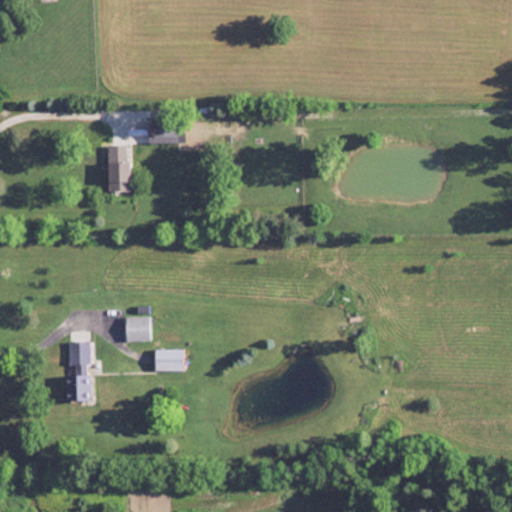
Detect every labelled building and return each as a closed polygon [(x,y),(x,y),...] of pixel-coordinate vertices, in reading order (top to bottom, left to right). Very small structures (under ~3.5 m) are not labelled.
[(179,142),(178,119),(148,120),(148,142),(179,142)] [(131,190),(131,144),(108,144),(108,190),(131,190)] [(150,315),(125,315),(125,339),(150,339),(150,315)] [(67,339),(67,399),(90,399),(90,339),(67,339)] [(183,348),(154,348),(154,369),(183,369),(183,348)]
